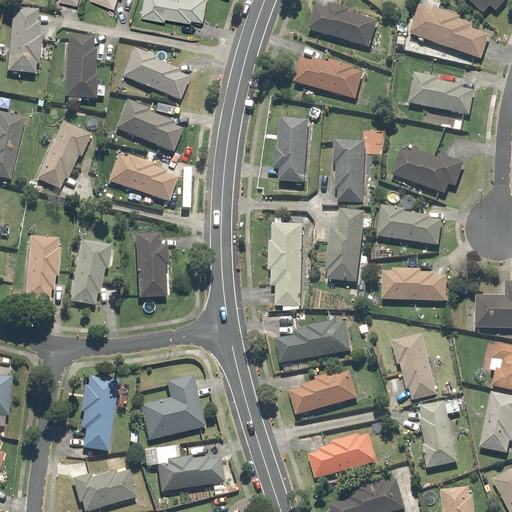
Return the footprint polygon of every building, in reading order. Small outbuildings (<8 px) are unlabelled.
[(165,21),(166,17),(191,21),(191,18),(203,20),(206,0),(143,0),(141,17),(165,21)] [(489,8),(497,15),(510,0),(466,0),(483,14),(489,8)] [(367,51),(377,24),(348,15),(349,11),(331,5),(329,12),(315,7),(307,30),(367,51)] [(470,25),(419,7),(409,36),(483,62),(491,38),(469,30),(470,25)] [(38,39),(40,24),(35,24),(36,11),(13,9),(7,74),(34,77),(35,67),(39,68),(41,39),(38,39)] [(91,52),(92,39),(69,38),(65,100),(98,102),(99,77),(95,76),(96,52),(91,52)] [(155,57),(135,48),(122,79),(179,102),(189,78),(153,63),(155,57)] [(329,66),(301,59),(294,85),(356,101),(363,75),(353,72),(354,67),(330,61),(329,66)] [(471,118),(476,93),(462,90),(463,86),(414,76),(408,105),(471,118)] [(150,111),(126,102),(114,132),(172,154),(181,132),(168,127),(170,122),(148,114),(150,111)] [(0,180),(9,182),(23,118),(0,113),(0,180)] [(308,122),(281,120),(279,151),(275,151),(274,171),(280,171),(279,183),(304,184),(308,122)] [(76,159),(80,161),(90,137),(61,124),(36,181),(59,191),(64,179),(67,180),(76,159)] [(332,164),(335,164),(334,189),(337,189),(337,204),(363,204),(365,143),(332,142),(332,164)] [(441,156),(440,160),(417,152),(415,156),(399,150),(390,178),(444,196),(447,187),(457,190),(465,164),(441,156)] [(151,163),(119,152),(108,183),(167,204),(176,177),(149,168),(151,163)] [(36,194),(38,185),(22,182),(20,191),(36,194)] [(431,218),(405,214),(405,211),(380,207),(376,239),(439,247),(442,224),(430,222),(431,218)] [(364,215),(341,212),(339,233),(329,233),(325,282),(357,285),(359,266),(367,267),(368,259),(359,258),(362,229),(369,230),(370,220),(363,220),(364,215)] [(303,227),(272,225),(269,288),(276,289),(275,310),(298,311),(303,227)] [(169,268),(169,246),(160,247),(160,236),(135,237),(137,300),(165,299),(164,268),(169,268)] [(56,249),(56,241),(28,239),(24,302),(48,304),(49,292),(54,293),(55,278),(59,278),(61,250),(56,249)] [(107,272),(112,248),(80,242),(69,305),(94,309),(96,295),(99,296),(104,271),(107,272)] [(437,259),(420,259),(420,267),(437,267),(437,259)] [(419,270),(391,269),(391,274),(384,273),(383,301),(447,303),(448,276),(419,275),(419,270)] [(511,283),(505,284),(505,298),(478,297),(477,331),(511,332),(511,283)] [(373,300),(374,288),(365,287),(364,300),(373,300)] [(445,319),(431,317),(430,325),(443,327),(445,319)] [(335,322),(308,328),(308,330),(294,333),(295,338),(276,342),(281,365),(352,351),(346,323),(336,325),(335,322)] [(410,392),(412,403),(438,397),(423,335),(392,343),(405,393),(410,392)] [(511,347),(497,344),(492,371),(496,372),(493,390),(511,394),(511,347)] [(316,382),(301,387),(302,389),(292,393),(299,416),(356,398),(349,374),(340,376),(339,373),(316,380),(316,382)] [(167,401),(141,406),(149,442),(204,429),(192,377),(163,383),(167,401)] [(0,427),(7,428),(10,379),(0,378),(0,427)] [(117,382),(89,378),(88,388),(84,387),(78,432),(85,433),(82,452),(107,456),(117,382)] [(479,450),(508,456),(510,444),(511,444),(511,397),(491,393),(479,450)] [(445,403),(420,408),(427,446),(421,447),(425,470),(457,465),(445,403)] [(334,449),(307,456),(314,481),(377,463),(369,433),(332,443),(334,449)] [(191,459),(180,461),(179,449),(137,453),(138,469),(157,468),(161,494),(225,486),(222,460),(191,463),(191,459)] [(92,511),(136,499),(127,470),(92,481),(91,476),(71,482),(77,504),(81,503),(84,511),(92,511)] [(508,511),(511,511),(511,470),(492,481),(508,511)] [(346,502),(330,506),(331,511),(400,511),(405,511),(396,480),(357,490),(358,493),(345,497),(346,502)] [(442,511),(474,511),(473,498),(470,498),(469,490),(441,492),(442,511)]
